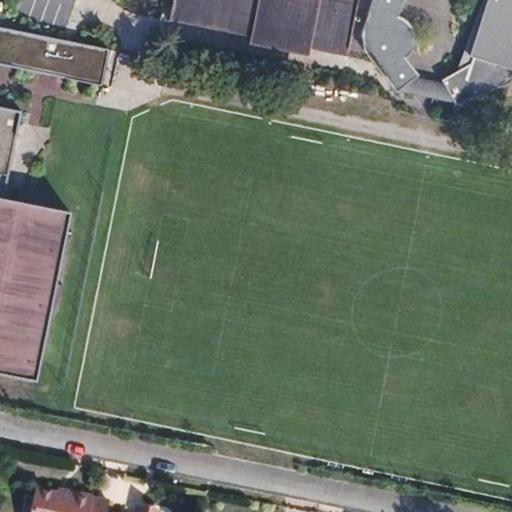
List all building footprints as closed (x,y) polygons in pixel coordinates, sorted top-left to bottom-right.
[(172,0),(169,18),(349,54),(358,0),(172,0)] [(511,0),(371,0),(368,12),(362,37),(362,43),(363,49),(364,52),(368,58),(393,89),(415,72),(401,55),(403,55),(404,55),(406,55),(407,54),(409,54),(409,53),(410,53),(411,53),(411,52),(413,51),(414,51),(415,50),(416,49),(416,48),(417,48),(417,47),(418,45),(419,44),(420,43),(420,41),(420,40),(421,38),(421,37),(421,35),(421,34),(420,32),(420,31),(420,29),(419,28),(419,27),(418,25),(417,24),(416,23),(415,22),(414,21),(413,20),(411,19),(410,18),(409,18),(407,17),(406,17),(405,16),(403,16),(402,16),(400,16),(399,16),(397,17),(396,17),(400,0),(511,0)] [(470,57),(468,64),(439,79),(452,105),(508,84),(511,72),(511,0),(485,0),(467,56),(470,57)] [(349,54),(169,18),(168,26),(250,42),(248,49),(309,61),(310,54),(347,61),(349,54)] [(53,43),(0,31),(0,62),(103,86),(109,56),(53,43)] [(0,105),(0,197),(9,200),(27,111),(0,105)] [(9,200),(0,197),(0,384),(34,392),(72,213),(9,200)] [(69,491),(67,496),(39,491),(34,511),(92,511),(96,498),(69,491)] [(115,511),(114,511),(116,501),(96,495),(96,498),(92,511),(115,511)]
